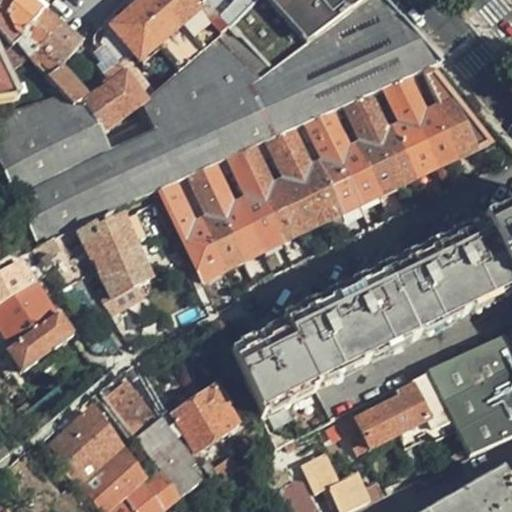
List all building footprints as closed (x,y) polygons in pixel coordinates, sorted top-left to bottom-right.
[(441,64),(381,0),(372,0),(271,77),(260,85),(218,42),(180,75),(145,106),(161,128),(109,150),(100,137),(79,105),(71,111),(59,97),(47,105),(34,103),(0,122),(0,158),(45,246),(55,241),(75,232),(93,223),(125,209),(136,203),(159,193),(177,184),(184,181),(201,174),(215,167),(224,163),(239,155),(255,148),(262,145),(278,137),(293,130),(301,127),(317,120),(333,113),(340,110),(356,102),(371,96),(379,93),(394,85),(409,78),(420,74),(433,68),(441,64)] [(46,17),(25,0),(4,0),(0,5),(0,16),(20,40),(17,46),(29,61),(60,28),(46,17)] [(60,0),(25,0),(46,17),(60,0)] [(228,34),(197,0),(130,0),(105,26),(139,64),(156,49),(180,75),(218,42),(228,34)] [(197,0),(228,34),(259,0),(197,0)] [(259,0),(228,34),(234,40),(240,42),(271,77),(372,0),(259,0)] [(60,28),(29,61),(46,82),(68,58),(81,47),(60,28)] [(103,51),(94,59),(100,68),(96,72),(108,89),(88,102),(84,98),(77,103),(79,105),(100,137),(145,106),(108,56),(116,48),(106,34),(99,45),(103,51)] [(75,68),(68,58),(46,82),(55,92),(59,97),(71,111),(79,105),(77,103),(84,98),(66,75),(75,68)] [(492,144),(433,68),(420,74),(434,104),(430,106),(458,162),(492,144)] [(436,172),(458,162),(430,106),(425,109),(409,78),(394,85),(436,172)] [(416,182),(436,172),(394,85),(379,93),(394,124),(390,126),(416,182)] [(55,92),(34,103),(47,105),(59,97),(55,92)] [(371,96),(356,102),(396,191),(416,182),(390,126),(385,129),(371,96)] [(355,143),(351,145),(377,200),(396,191),(356,102),(340,110),(355,143)] [(333,113),(317,120),(359,209),(377,200),(351,145),(347,146),(333,113)] [(317,160),(313,162),(340,218),(359,209),(317,120),(301,127),(317,160)] [(293,130),(278,137),(320,227),(340,218),(313,162),(310,164),(293,130)] [(279,179),(275,180),(301,236),(320,227),(278,137),(262,145),(279,179)] [(255,148),(239,155),(284,245),(301,236),(275,180),(272,182),(255,148)] [(241,197),(237,200),(263,254),(284,245),(239,155),(224,163),(241,197)] [(215,167),(201,174),(244,263),(263,254),(237,200),(231,201),(215,167)] [(202,217),(198,219),(225,273),(244,263),(201,174),(184,181),(202,217)] [(177,184),(159,193),(204,283),(225,273),(198,219),(193,222),(177,184)] [(136,203),(125,209),(131,224),(143,219),(136,203)] [(511,205),(280,323),(284,330),(229,358),(260,421),(314,395),(316,397),(511,298),(511,205)] [(153,281),(122,214),(95,228),(93,223),(75,232),(108,303),(153,281)] [(55,241),(45,246),(33,252),(39,263),(60,251),(55,241)] [(0,307),(37,286),(24,263),(0,276),(0,307)] [(37,286),(0,307),(0,309),(18,341),(55,318),(37,286)] [(18,341),(7,347),(10,352),(15,350),(25,364),(73,335),(58,317),(55,318),(18,341)] [(511,440),(511,342),(510,340),(426,381),(429,387),(433,392),(436,392),(439,393),(441,396),(440,399),(438,401),(445,414),(470,459),(511,440)] [(157,424),(121,378),(100,393),(136,442),(157,424)] [(429,387),(426,381),(411,388),(429,422),(445,414),(438,401),(435,402),(432,401),(430,399),(430,396),(431,393),(433,392),(429,387)] [(411,388),(402,393),(404,399),(357,425),(372,451),(429,422),(411,388)] [(174,417),(195,452),(234,429),(222,411),(227,408),(217,391),(202,399),(199,395),(185,403),(188,409),(174,417)] [(56,444),(87,484),(101,473),(97,468),(118,450),(92,414),(56,444)] [(179,499),(198,486),(185,467),(189,464),(157,424),(136,442),(161,475),(179,499)] [(83,487),(92,498),(95,496),(105,509),(115,502),(140,482),(121,457),(101,473),(87,484),(83,487)] [(339,511),(353,511),(370,505),(358,478),(342,486),(330,460),(305,471),(318,495),(330,490),(339,511)] [(161,511),(179,499),(161,475),(143,489),(161,511)] [(439,511),(511,511),(511,482),(510,484),(504,475),(439,511)] [(161,511),(143,489),(126,502),(133,511),(132,511),(161,511)]
